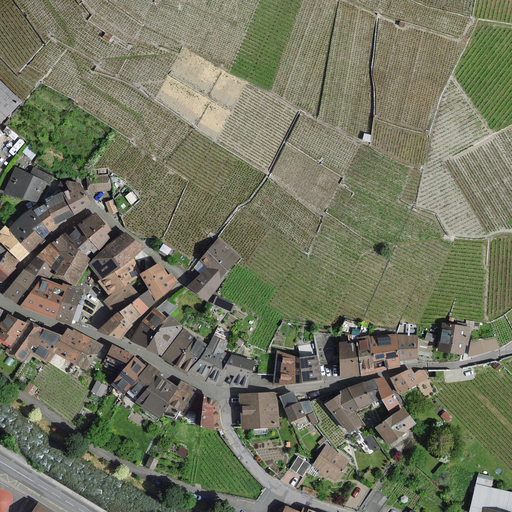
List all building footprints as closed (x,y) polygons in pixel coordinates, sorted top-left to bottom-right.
[(0,121),(20,102),(0,81),(0,121)] [(16,169),(5,193),(36,201),(45,182),(16,169)] [(88,177),(88,191),(109,190),(109,177),(88,177)] [(66,183),(70,190),(62,193),(75,215),(91,203),(79,184),(68,181),(66,183)] [(44,200),(46,203),(56,225),(75,215),(62,193),(44,200)] [(117,211),(113,200),(107,203),(111,214),(117,211)] [(46,203),(32,211),(50,232),(56,225),(46,203)] [(22,216),(14,225),(9,230),(21,244),(35,231),(44,239),(50,232),(32,211),(31,210),(22,216)] [(95,213),(78,225),(98,249),(109,237),(106,233),(110,229),(95,213)] [(78,225),(63,235),(87,256),(90,252),(91,251),(93,253),(98,249),(78,225)] [(29,253),(21,244),(9,230),(5,226),(0,232),(3,234),(0,237),(0,240),(21,261),(29,253)] [(44,239),(35,231),(21,244),(29,253),(44,239)] [(145,247),(125,233),(107,247),(121,267),(133,258),(145,247)] [(52,243),(64,259),(56,271),(55,275),(76,285),(86,267),(90,259),(87,256),(63,235),(52,243)] [(219,239),(201,260),(210,266),(222,276),(239,257),(219,239)] [(52,243),(38,256),(52,269),(56,271),(64,259),(52,243)] [(90,264),(102,279),(121,267),(107,247),(90,264)] [(19,261),(7,252),(0,262),(0,281),(2,282),(16,269),(14,267),(19,261)] [(52,269),(38,256),(24,269),(42,278),(48,280),(52,274),(49,272),(52,269)] [(129,283),(140,275),(133,258),(121,267),(102,279),(100,281),(111,297),(129,283)] [(160,263),(142,275),(150,289),(157,300),(177,281),(172,272),(168,275),(160,263)] [(224,278),(222,276),(210,266),(188,286),(207,300),(224,278)] [(4,294),(21,305),(42,278),(24,269),(4,294)] [(48,280),(42,278),(21,305),(25,307),(48,316),(56,319),(69,286),(64,284),(63,286),(48,280)] [(140,297),(129,283),(111,297),(105,301),(116,315),(132,304),(140,297)] [(70,325),(82,291),(69,286),(56,319),(70,325)] [(142,315),(152,304),(157,300),(150,289),(140,297),(132,304),(142,315)] [(132,304),(116,315),(128,329),(142,315),(132,304)] [(217,308),(214,314),(221,318),(224,313),(217,308)] [(134,342),(147,349),(168,318),(155,309),(146,321),(131,341),(134,342)] [(0,328),(0,337),(11,345),(25,324),(12,317),(9,315),(0,328)] [(120,339),(128,329),(116,315),(98,330),(120,339)] [(170,315),(168,318),(147,349),(161,356),(182,328),(179,326),(180,325),(170,315)] [(50,330),(28,320),(25,324),(11,345),(7,351),(23,360),(29,351),(47,362),(53,351),(63,336),(50,330)] [(445,323),(440,350),(463,354),(465,344),(468,344),(470,328),(445,323)] [(72,331),(68,329),(63,336),(53,351),(75,364),(90,339),(74,330),(72,331)] [(162,357),(174,365),(196,339),(184,329),(162,357)] [(400,366),(399,361),(397,334),(383,336),(388,369),(400,366)] [(417,358),(417,336),(397,334),(399,361),(417,358)] [(188,372),(205,381),(208,377),(223,352),(228,343),(214,336),(207,346),(199,356),(189,371),(188,372)] [(376,372),(388,369),(383,336),(370,337),(376,372)] [(358,338),(358,339),(361,374),(361,376),(376,373),(376,372),(370,337),(358,338)] [(494,337),(472,341),(469,356),(498,348),(494,337)] [(86,370),(102,345),(90,339),(75,364),(86,370)] [(187,373),(189,371),(199,356),(207,346),(196,339),(174,365),(187,373)] [(341,377),(361,374),(358,339),(340,343),(341,377)] [(118,348),(113,345),(106,361),(123,370),(135,357),(118,348)] [(274,384),(303,382),(301,358),(278,351),(274,384)] [(223,352),(208,377),(217,382),(232,355),(223,352)] [(255,361),(232,355),(217,382),(215,384),(220,386),(228,374),(235,375),(231,385),(247,387),(255,361)] [(301,358),(303,382),(321,380),(316,356),(301,358)] [(123,370),(111,384),(124,394),(147,367),(139,360),(135,357),(123,370)] [(147,367),(124,394),(129,398),(136,403),(158,374),(159,372),(156,370),(149,365),(147,367)] [(400,393),(428,377),(425,372),(419,371),(413,375),(410,370),(392,380),(400,393)] [(176,386),(158,374),(136,403),(159,420),(164,412),(178,388),(176,386)] [(383,377),(375,379),(382,399),(391,415),(401,408),(383,377)] [(373,402),(382,399),(375,379),(365,382),(373,402)] [(25,390),(32,395),(37,387),(30,382),(25,390)] [(97,382),(92,391),(101,396),(106,386),(97,382)] [(178,388),(164,412),(175,418),(179,411),(183,412),(195,389),(191,387),(181,382),(178,388)] [(359,408),(373,402),(365,382),(354,386),(348,388),(359,408)] [(353,411),(359,408),(348,388),(341,391),(343,394),(325,404),(349,432),(361,424),(353,411)] [(220,411),(220,406),(217,402),(197,393),(190,410),(196,412),(195,426),(220,431),(220,417),(220,411)] [(241,395),(243,427),(278,425),(276,393),(241,395)] [(293,393),(282,396),(291,421),(313,410),(310,402),(297,404),(293,393)] [(404,408),(377,428),(390,445),(405,433),(404,431),(415,423),(404,408)] [(314,465),(336,479),(348,461),(327,446),(314,465)] [(158,460),(151,456),(146,467),(153,471),(158,460)] [(298,457),(291,468),(302,476),(309,464),(298,457)] [(511,511),(511,492),(491,487),(493,477),(479,474),(469,511),(511,511)]
